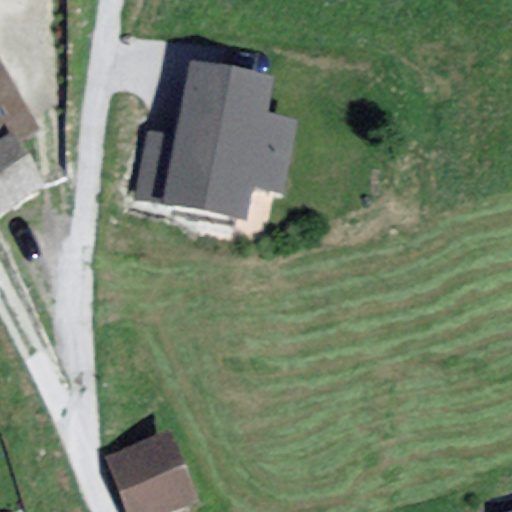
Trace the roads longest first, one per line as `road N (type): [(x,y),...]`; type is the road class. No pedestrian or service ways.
road 1 (residential): [(114,0),(90,242),(86,392),(96,481),(111,511)]
road 2 (unknown): [(96,481),(0,282)]
